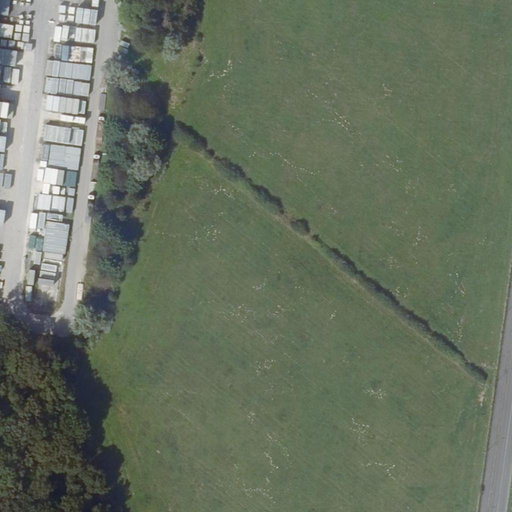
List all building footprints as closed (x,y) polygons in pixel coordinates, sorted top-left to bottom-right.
[(0,0),(0,14),(10,15),(10,0),(0,0)] [(0,29),(10,31),(11,19),(0,17),(0,29)] [(21,50),(21,42),(15,42),(15,34),(0,33),(0,41),(7,41),(6,50),(21,50)] [(61,61),(68,62),(71,48),(64,46),(61,61)] [(19,85),(22,52),(0,50),(0,97),(14,99),(15,91),(8,91),(9,84),(19,85)] [(46,112),(86,116),(92,65),(47,61),(44,94),(48,95),(46,112)] [(7,103),(5,119),(12,120),(14,104),(7,103)] [(77,124),(43,122),(42,141),(76,143),(77,124)] [(78,184),(80,147),(37,145),(37,157),(49,157),(48,168),(31,167),(26,300),(30,301),(35,177),(41,177),(41,174),(47,174),(47,183),(78,184)] [(0,169),(14,171),(15,157),(1,156),(0,164),(0,169)] [(63,187),(62,192),(73,195),(74,190),(63,187)] [(37,302),(60,304),(70,222),(46,219),(37,302)]
